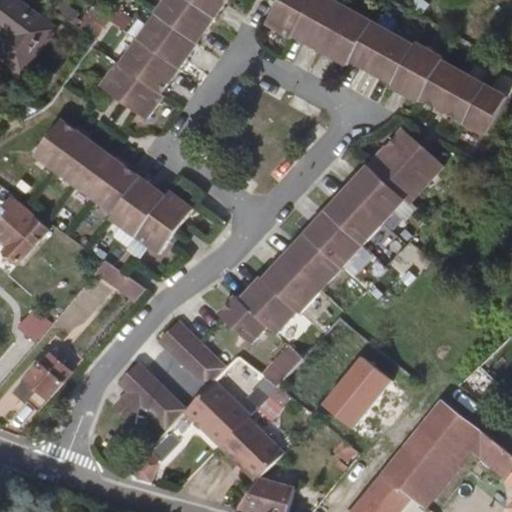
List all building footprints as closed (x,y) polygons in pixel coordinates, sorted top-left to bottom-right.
[(0,52),(23,69),(56,25),(22,0),(0,0),(0,25),(10,33),(0,45),(0,52)] [(242,0),(174,0),(165,14),(169,18),(135,63),(129,60),(109,86),(132,104),(155,122),(175,95),(174,92),(190,70),(208,47),(226,23),(242,0)] [(511,106),(511,103),(452,69),(452,64),(425,48),(422,50),(335,0),(294,0),(277,29),(301,42),(302,40),(328,55),(355,71),(360,66),(399,89),(399,94),(426,110),(430,107),(490,143),(511,106)] [(70,119),(45,153),(121,210),(116,218),(167,256),(201,211),(177,193),(173,196),(70,119)] [(415,205),(420,210),(454,176),(413,136),(270,282),(267,279),(246,300),(242,297),(223,315),(266,357),(415,205)] [(20,261),(48,227),(9,198),(0,209),(0,212),(6,217),(0,223),(0,232),(9,240),(2,248),(20,261)] [(109,285),(122,269),(108,258),(95,274),(109,285)] [(109,285),(116,290),(129,274),(122,269),(109,285)] [(136,305),(150,290),(129,274),(116,290),(136,305)] [(215,379),(229,364),(184,321),(165,341),(209,385),(215,379)] [(264,375),(278,387),(304,360),(287,346),(264,375)] [(46,397),(66,376),(48,361),(43,365),(40,363),(24,378),(46,397)] [(185,409),(187,407),(142,364),(123,383),(133,392),(118,406),(131,417),(144,404),(168,427),(185,409)] [(249,418),(252,415),(215,379),(209,385),(187,407),(185,409),(222,446),(249,418)] [(282,409),(293,399),(278,387),(269,397),(282,409)] [(271,420),(282,409),(269,397),(258,408),(271,420)] [(421,502),(443,475),(480,431),(441,402),(368,496),(355,511),(400,511),(413,496),(421,502)] [(256,480),(283,453),(249,418),(222,446),(256,480)] [(155,485),(161,459),(181,439),(168,427),(128,468),(137,480),(155,485)] [(469,495),(496,465),(486,456),(495,443),(480,431),(443,475),(469,495)] [(511,510),(511,450),(510,453),(495,443),(486,456),(496,465),(511,477),(511,496),(506,501),(511,510)] [(316,511),(355,511),(368,496),(344,477),(316,511)] [(230,507),(248,511),(289,511),(295,490),(256,480),(230,507)]
